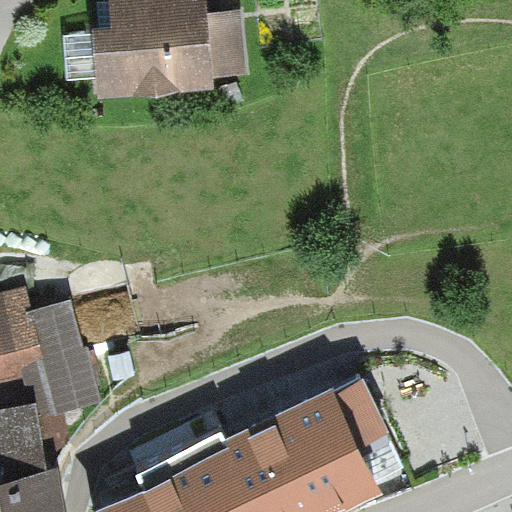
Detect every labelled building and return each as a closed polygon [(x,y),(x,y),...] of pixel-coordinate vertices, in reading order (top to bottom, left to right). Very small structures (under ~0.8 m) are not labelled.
[(190,0),(97,0),(100,18),(83,20),(92,98),(200,85),(198,80),(192,10),(190,0)] [(235,6),(192,10),(198,80),(242,75),(235,6)] [(21,275),(0,280),(0,375),(24,370),(28,389),(40,387),(43,406),(97,393),(71,288),(27,299),(21,275)] [(96,511),(302,511),(325,502),(388,472),(367,428),(391,417),(365,361),(339,373),(336,366),(225,419),(222,412),(146,448),(150,458),(85,488),(96,511)] [(28,389),(0,392),(0,511),(68,511),(58,445),(69,444),(63,403),(43,406),(40,387),(28,389)]
